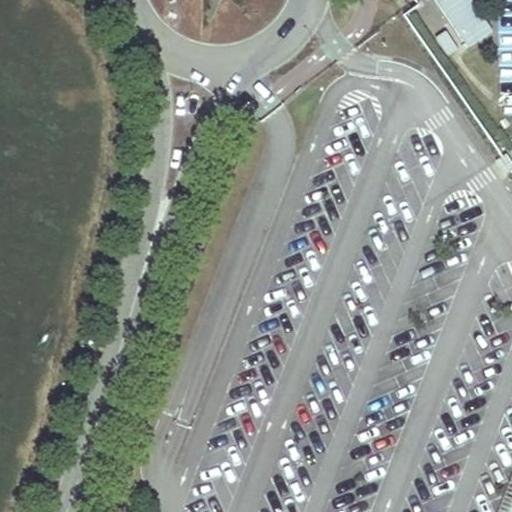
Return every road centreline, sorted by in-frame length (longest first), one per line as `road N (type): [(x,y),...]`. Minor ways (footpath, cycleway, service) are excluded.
road 1 (unclassified): [(142,20),(161,122),(153,215),(129,321)]
road 2 (unclassified): [(129,321),(233,59)]
road 3 (unclassified): [(129,321),(65,511)]
